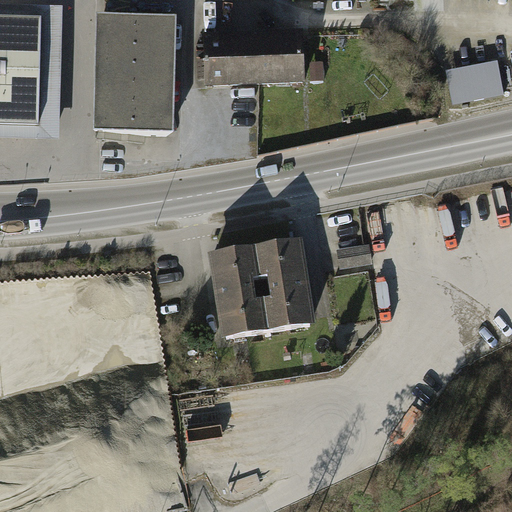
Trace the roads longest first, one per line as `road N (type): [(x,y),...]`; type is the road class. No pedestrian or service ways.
road 1 (primary): [(0,219),(150,204),(511,133)]
road 2 (track): [(275,0),(291,20),(311,24),(511,17)]
